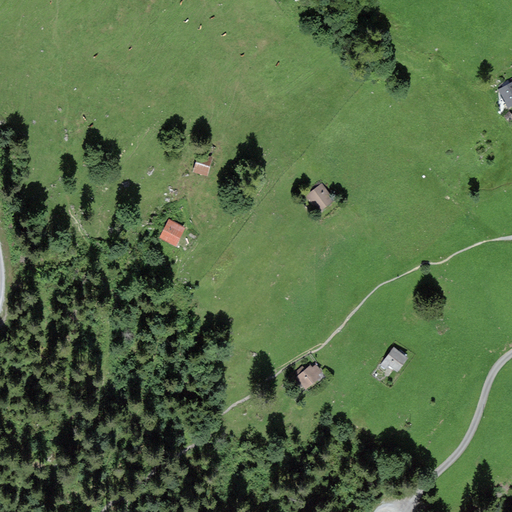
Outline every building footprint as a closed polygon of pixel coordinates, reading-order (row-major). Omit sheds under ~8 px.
[(479,12),(471,23),(481,31),(490,20),(479,12)] [(511,74),(498,81),(501,87),(500,88),(508,102),(511,100),(511,74)] [(204,172),(209,157),(198,154),(194,169),(204,172)] [(316,206),(326,198),(327,200),(329,198),(317,182),(305,191),(316,206)] [(173,241),(180,227),(171,223),(172,221),(168,219),(160,235),(173,241)] [(383,359),(395,367),(404,355),(393,347),(383,359)] [(318,370),(313,365),(310,368),(308,366),(303,370),(300,366),(294,371),(297,374),(296,376),(303,385),(316,375),(314,373),(318,370)]
